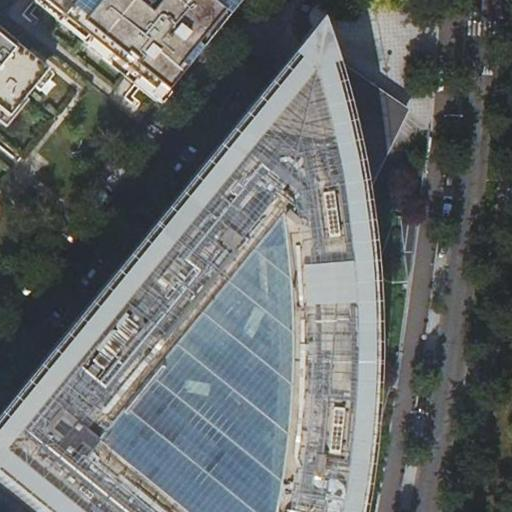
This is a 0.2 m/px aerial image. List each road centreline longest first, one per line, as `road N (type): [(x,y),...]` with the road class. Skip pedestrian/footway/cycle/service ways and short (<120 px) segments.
road 1 (residential): [(422,511),(472,134),(477,0)]
road 2 (residential): [(282,0),(0,354)]
